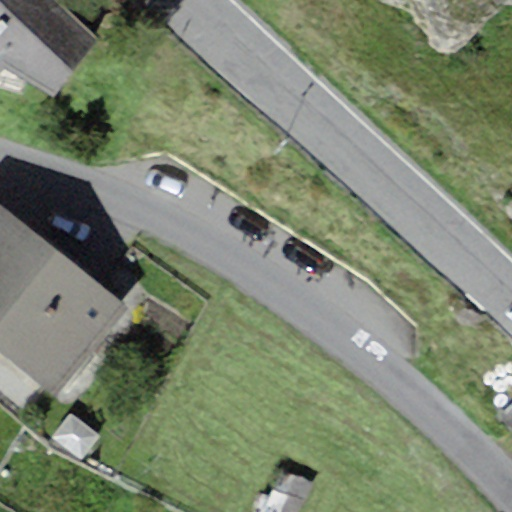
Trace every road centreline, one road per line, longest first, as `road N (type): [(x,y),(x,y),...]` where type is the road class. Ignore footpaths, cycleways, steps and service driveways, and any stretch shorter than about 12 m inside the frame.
road 1 (residential): [(0,150),(155,212),(290,289),(401,372),(511,479)]
road 2 (residential): [(179,0),(511,301)]
